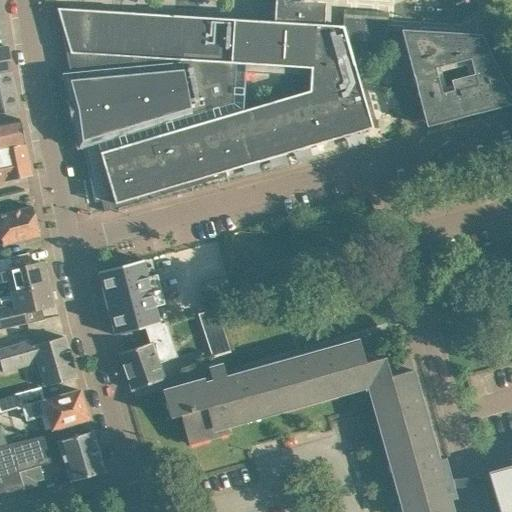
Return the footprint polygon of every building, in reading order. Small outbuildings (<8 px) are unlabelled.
[(273,0),(273,22),(313,24),(323,25),(324,2),(314,1),(314,0),(273,0)] [(62,36),(70,73),(180,63),(180,60),(230,63),(233,19),(56,8),(57,10),(63,31),(64,36),(62,36)] [(342,25),(347,40),(386,42),(386,29),(387,13),(343,10),(342,25)] [(273,22),(233,19),(230,63),(180,60),(180,63),(70,73),(70,75),(68,75),(67,71),(63,72),(64,76),(60,76),(61,80),(64,80),(68,100),(65,100),(66,104),(67,104),(68,106),(67,106),(69,118),(70,117),(70,119),(69,120),(69,123),(72,123),(76,143),(74,144),(74,147),(78,147),(79,150),(83,149),(82,146),(83,146),(95,204),(101,202),(104,212),(117,208),(115,203),(189,181),(187,175),(204,170),(207,181),(225,176),(225,177),(225,176),(226,176),(224,171),(297,150),(297,151),(298,150),(298,149),(370,127),(342,26),(323,25),(313,24),(273,22)] [(476,112),(476,113),(511,103),(511,102),(479,35),(400,30),(419,103),(425,126),(459,118),(457,110),(468,107),(470,114),(476,112)] [(0,74),(9,72),(6,47),(0,48),(0,74)] [(9,72),(0,74),(0,113),(17,110),(9,72)] [(0,150),(25,145),(19,119),(0,123),(0,150)] [(25,145),(0,150),(0,181),(31,175),(25,145)] [(0,214),(0,240),(1,246),(19,242),(39,237),(31,207),(0,214)] [(0,282),(8,280),(11,292),(50,283),(46,268),(42,269),(41,262),(30,265),(27,253),(0,259),(0,282)] [(142,260),(97,272),(103,297),(106,310),(107,310),(113,335),(144,327),(145,331),(165,324),(165,323),(159,324),(158,322),(154,306),(162,304),(163,304),(156,274),(155,274),(146,277),(142,261),(142,260)] [(203,279),(206,291),(228,286),(225,274),(203,279)] [(50,283),(11,292),(13,304),(0,306),(0,323),(1,329),(43,319),(40,308),(51,305),(49,299),(53,298),(50,283)] [(207,298),(210,309),(233,304),(230,293),(207,298)] [(215,309),(199,315),(214,356),(229,351),(215,309)] [(149,343),(118,354),(131,390),(132,390),(163,379),(158,363),(177,356),(165,324),(145,331),(149,343)] [(454,499),(451,488),(448,479),(442,458),(436,460),(412,371),(408,358),(385,364),(383,357),(376,359),(369,336),(356,340),(361,357),(355,358),(353,351),(336,356),(335,354),(324,357),(324,359),(308,363),(307,362),(296,365),(297,367),(280,371),(280,369),(268,373),(269,374),(252,379),(252,377),(231,383),(231,385),(214,390),(217,403),(205,407),(204,401),(209,399),(203,379),(161,391),(162,392),(165,391),(168,400),(164,401),(169,418),(183,414),(185,423),(182,424),(188,444),(189,444),(188,440),(199,437),(200,441),(227,433),(224,424),(240,419),(239,416),(250,413),(251,416),(252,416),(251,412),(262,409),(263,413),(280,408),(279,405),(289,402),(290,405),(307,400),(307,397),(317,394),(318,397),(335,392),(334,389),(345,386),(346,389),(362,385),(362,387),(357,395),(364,399),(369,390),(371,390),(375,406),(379,405),(382,416),(378,417),(383,433),(386,433),(389,443),(386,444),(391,459),(394,458),(398,474),(395,475),(395,476),(398,476),(400,483),(397,484),(404,511),(451,511),(448,500),(454,499)] [(36,362),(43,387),(56,383),(75,377),(63,337),(32,346),(29,338),(0,346),(0,365),(2,372),(36,362)] [(207,368),(211,383),(225,379),(221,364),(207,368)] [(40,387),(13,395),(0,398),(0,411),(17,407),(17,409),(22,408),(25,421),(47,415),(51,430),(68,425),(87,419),(87,417),(88,414),(87,408),(84,407),(79,390),(60,396),(44,400),(40,387)] [(0,446),(0,491),(21,488),(22,491),(23,491),(18,472),(62,459),(69,482),(104,472),(91,431),(83,434),(83,432),(80,433),(81,434),(57,441),(55,433),(9,444),(0,446)] [(511,511),(511,465),(486,473),(487,476),(448,479),(451,488),(481,485),(488,511),(511,511)]
